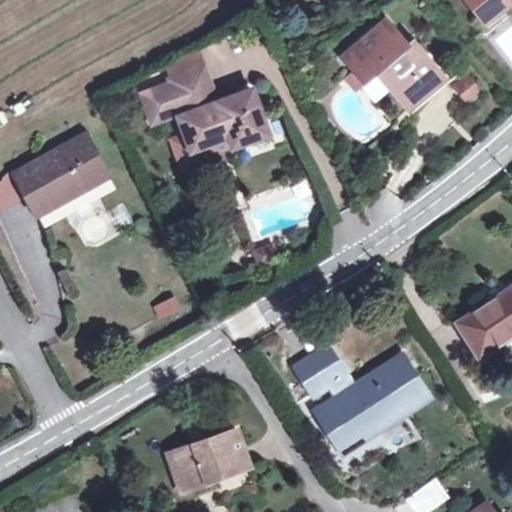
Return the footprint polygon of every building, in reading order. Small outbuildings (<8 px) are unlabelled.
[(467,0),(480,16),(494,5),(499,11),(511,0),(467,0)] [(480,16),(485,22),(499,11),(494,5),(480,16)] [(408,45),(386,20),(357,44),(369,57),(357,67),(368,80),(378,72),(390,86),(408,108),(444,78),(413,41),(408,45)] [(217,107),(215,100),(203,68),(170,80),(172,84),(182,113),(183,117),(179,119),(191,152),(228,139),(232,149),(267,137),(252,94),(236,100),(217,107)] [(369,80),(364,84),(375,98),(390,86),(378,72),(369,80)] [(467,72),(450,85),(467,107),(484,94),(467,72)] [(444,78),(408,108),(412,113),(457,74),(448,75),(444,78)] [(182,113),(172,84),(143,95),(152,123),(182,113)] [(217,107),(236,100),(234,93),(215,100),(217,107)] [(15,176),(44,228),(115,190),(85,136),(15,176)] [(511,289),(459,324),(481,359),(511,339),(511,289)] [(161,321),(182,307),(173,295),(152,309),(161,321)] [(402,359),(360,386),(365,394),(356,399),(351,391),(326,350),(298,369),(315,394),(329,386),(338,400),(317,414),(325,427),(329,425),(341,443),(370,426),(374,433),(427,399),(402,359)] [(424,384),(431,395),(442,388),(435,377),(424,384)] [(360,386),(351,391),(356,399),(365,394),(360,386)] [(329,425),(325,427),(341,453),(374,433),(370,426),(341,443),(329,425)] [(170,455),(182,491),(249,468),(236,433),(170,455)] [(437,477),(407,497),(417,511),(428,511),(451,497),(437,477)]
